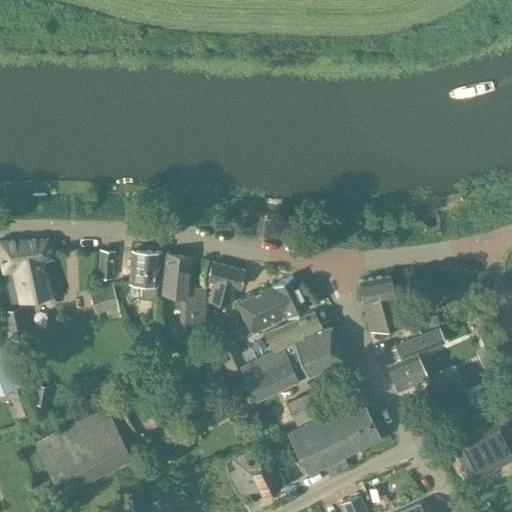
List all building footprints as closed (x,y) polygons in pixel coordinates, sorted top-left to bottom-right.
[(12,302),(60,292),(49,240),(0,241),(0,258),(3,272),(5,272),(12,302)] [(112,278),(115,250),(96,248),(94,276),(112,278)] [(157,284),(158,284),(158,269),(159,269),(160,254),(159,254),(160,251),(131,250),(129,282),(140,283),(139,298),(156,299),(157,284)] [(186,283),(190,256),(166,252),(166,255),(160,254),(159,269),(164,269),(161,293),(179,295),(178,322),(205,322),(205,286),(195,286),(195,283),(186,283)] [(241,286),(245,269),(213,260),(209,278),(213,279),(209,297),(230,304),(234,284),(241,286)] [(424,311),(406,317),(398,293),(393,293),(389,273),(358,278),(362,299),(371,329),(407,321),(412,333),(430,327),(424,311)] [(252,332),(308,308),(293,275),(272,284),(273,286),(238,301),(252,332)] [(88,289),(95,313),(118,307),(112,283),(88,289)] [(20,304),(5,308),(12,337),(26,334),(20,304)] [(265,331),(272,348),(322,327),(314,310),(265,331)] [(171,352),(155,321),(142,328),(163,370),(175,364),(169,353),(171,352)] [(228,328),(212,335),(217,346),(234,339),(234,340),(250,333),(245,323),(229,330),(228,328)] [(306,374),(344,358),(330,325),(293,341),(297,350),(287,355),(283,346),(239,364),(253,397),(297,378),(292,366),(301,362),(306,374)] [(427,377),(417,354),(445,342),(439,326),(393,346),(395,349),(392,350),(396,360),(399,359),(400,360),(386,366),(396,390),(427,377)] [(244,360),(234,340),(234,339),(217,346),(222,357),(213,361),(218,372),(244,360)] [(483,352),(488,369),(504,364),(499,347),(483,352)] [(32,412),(19,379),(6,384),(12,400),(11,400),(13,404),(8,406),(13,419),(32,412)] [(308,391),(286,401),(296,423),(318,413),(308,391)] [(349,466),(344,455),(379,438),(359,397),(286,431),(231,457),(239,476),(232,479),(244,505),(288,485),(275,457),(294,448),(306,473),(325,464),(330,475),(349,466)] [(106,406),(33,441),(59,493),(131,459),(106,406)] [(457,441),(475,477),(511,457),(511,443),(499,419),(457,441)] [(156,511),(166,511),(187,502),(177,482),(149,496),(156,511)] [(343,511),(366,511),(359,496),(340,504),(343,511)]
